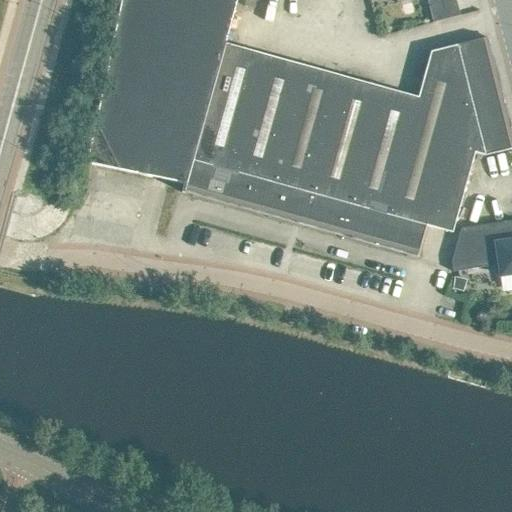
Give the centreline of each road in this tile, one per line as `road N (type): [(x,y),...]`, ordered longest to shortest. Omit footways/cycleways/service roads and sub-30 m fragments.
road 1 (unclassified): [(50,250),(248,274),(511,349)]
road 2 (secondary): [(0,149),(41,0)]
road 3 (unclassified): [(129,511),(0,451)]
